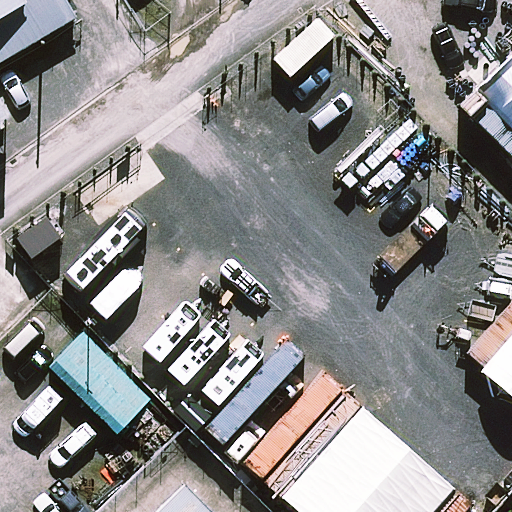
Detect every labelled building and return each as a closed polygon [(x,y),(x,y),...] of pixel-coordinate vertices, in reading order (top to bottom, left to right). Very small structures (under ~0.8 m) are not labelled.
[(53,0),(0,0),(0,39),(58,7),(53,0)] [(484,367),(511,333),(511,291),(463,349),(484,367)] [(56,359),(47,368),(114,436),(150,400),(72,320),(44,347),(56,359)] [(459,511),(465,507),(355,411),(278,499),(292,511),(459,511)] [(253,511),(194,452),(135,510),(136,511),(253,511)]
